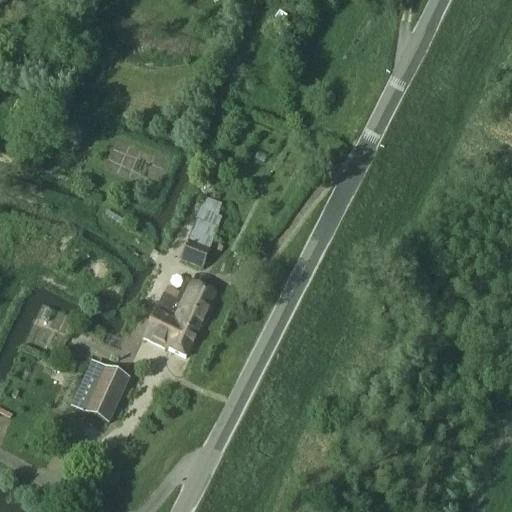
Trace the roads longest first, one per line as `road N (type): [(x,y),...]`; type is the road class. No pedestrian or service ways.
road 1 (unclassified): [(185,511),(442,0)]
road 2 (track): [(162,263),(203,280),(255,272),(314,196),(356,171)]
